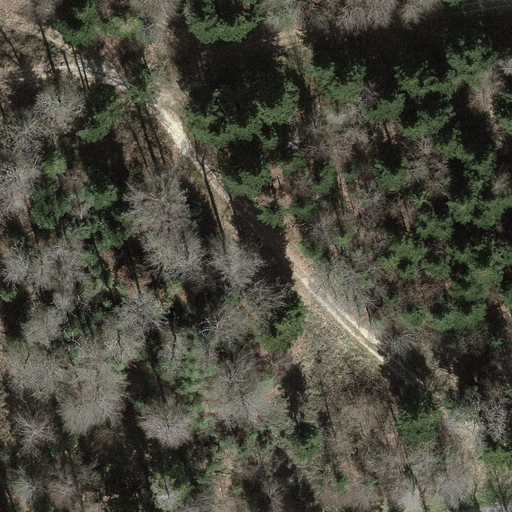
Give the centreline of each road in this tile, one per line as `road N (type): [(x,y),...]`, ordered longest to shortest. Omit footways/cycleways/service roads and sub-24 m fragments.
road 1 (track): [(0,81),(110,64),(382,361),(511,461)]
road 2 (track): [(110,64),(511,3)]
